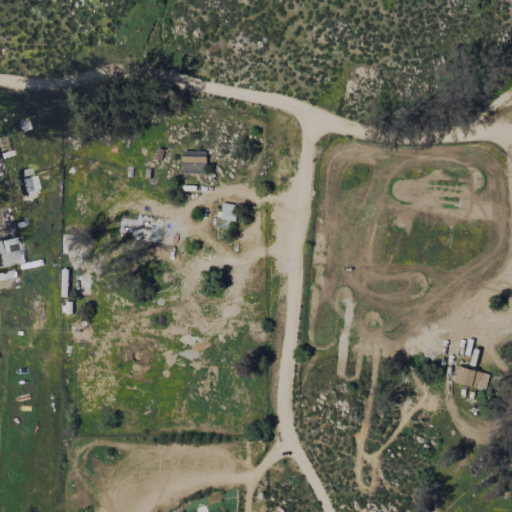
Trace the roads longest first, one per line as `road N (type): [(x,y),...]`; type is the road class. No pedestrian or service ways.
road 1 (residential): [(0,71),(207,84),(403,137),(511,127)]
road 2 (residential): [(331,511),(283,418),(317,117)]
